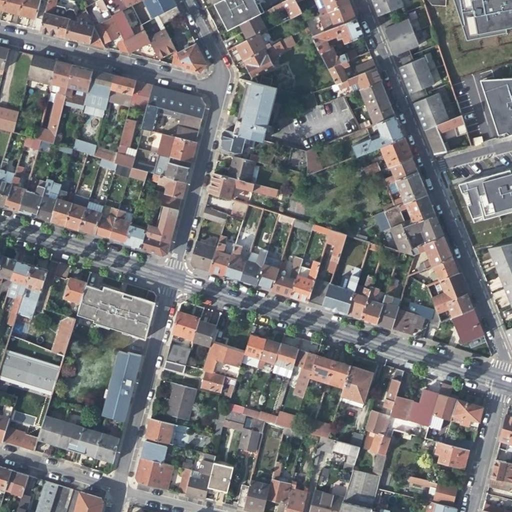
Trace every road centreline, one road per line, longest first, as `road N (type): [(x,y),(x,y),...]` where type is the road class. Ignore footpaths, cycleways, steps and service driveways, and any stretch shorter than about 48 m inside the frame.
road 1 (residential): [(501,381),(172,277)]
road 2 (residential): [(427,168),(505,362),(501,381)]
road 3 (residential): [(221,90),(0,33)]
road 4 (residential): [(117,487),(172,277)]
road 5 (residential): [(172,277),(221,90)]
road 6 (residential): [(359,0),(427,168)]
road 7 (residential): [(172,277),(0,223)]
road 8 (residential): [(468,511),(501,381)]
road 9 (residential): [(117,487),(0,450)]
